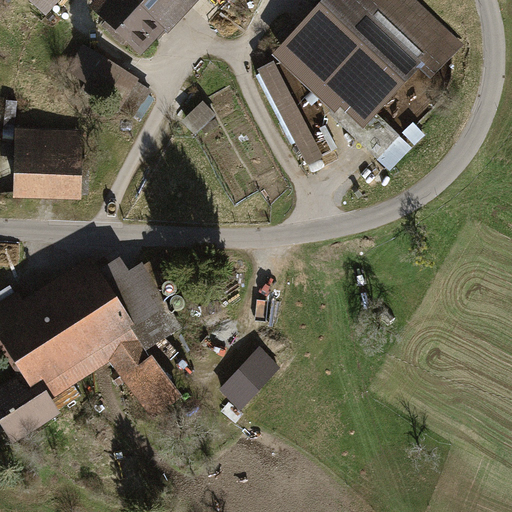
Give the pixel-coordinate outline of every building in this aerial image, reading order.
[(61,0),(28,0),(37,8),(46,16),(61,0)] [(97,0),(92,6),(142,53),(165,28),(168,30),(196,0),(229,0),(233,3),(236,0),(97,0)] [(462,46),(413,0),(327,0),(275,56),(313,91),(318,86),(364,129),(421,68),(431,78),(462,46)] [(135,117),(152,92),(82,46),(65,72),(135,117)] [(259,71),(307,166),(323,157),(275,63),(259,71)] [(218,116),(204,101),(182,122),(196,137),(218,116)] [(317,132),(327,151),(339,145),(329,126),(317,132)] [(80,200),(82,132),(15,130),(14,199),(80,200)] [(16,295),(0,305),(0,338),(25,378),(0,393),(0,420),(14,443),(56,416),(47,402),(111,361),(153,418),(181,398),(147,350),(181,328),(141,266),(129,274),(121,261),(99,275),(90,261),(22,305),(16,295)] [(258,351),(219,391),(242,413),(280,373),(258,351)]
